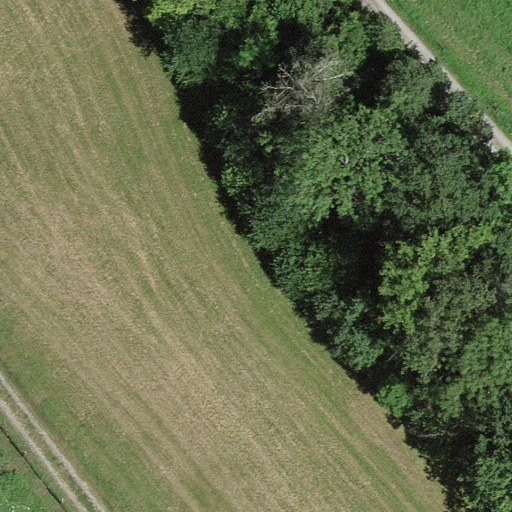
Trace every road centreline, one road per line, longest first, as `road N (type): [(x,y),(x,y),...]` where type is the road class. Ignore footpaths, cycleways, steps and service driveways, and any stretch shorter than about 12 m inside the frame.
road 1 (track): [(376,0),(511,155)]
road 2 (track): [(0,362),(102,511)]
